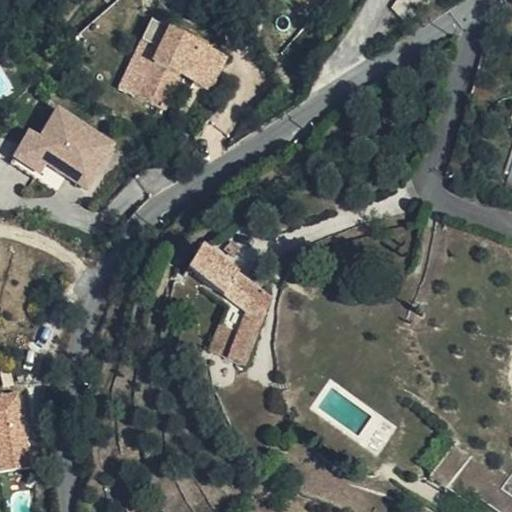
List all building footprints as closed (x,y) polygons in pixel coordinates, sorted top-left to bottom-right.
[(438,8),(429,0),(406,0),(391,21),(408,34),(438,8)] [(162,50),(139,96),(165,109),(188,65),(204,73),(199,84),(218,94),(233,60),(157,22),(147,41),(150,43),(162,50)] [(127,89),(139,96),(162,50),(150,43),(127,89)] [(0,93),(12,88),(0,64),(0,93)] [(47,157),(43,163),(86,188),(114,144),(58,110),(41,136),(33,148),(47,157)] [(33,180),(43,163),(47,157),(33,148),(41,136),(30,128),(8,163),(33,180)] [(229,235),(223,243),(232,249),(237,241),(229,235)] [(217,352),(246,363),(269,295),(201,244),(182,269),(225,298),(209,348),(217,352)] [(0,468),(34,466),(27,389),(0,391),(0,468)] [(446,489),(469,455),(452,442),(429,475),(446,489)]
